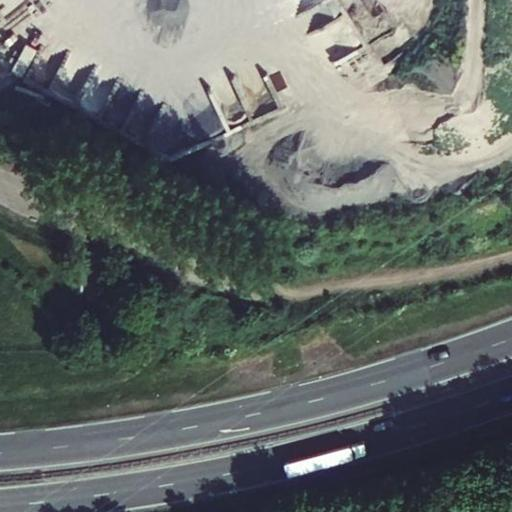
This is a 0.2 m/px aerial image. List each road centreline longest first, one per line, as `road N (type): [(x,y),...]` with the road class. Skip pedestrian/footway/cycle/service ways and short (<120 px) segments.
road 1 (trunk): [(511,340),(243,420),(0,454)]
road 2 (trunk): [(0,506),(241,471),(511,395)]
road 3 (unclassified): [(0,186),(259,295)]
road 4 (unknown): [(261,0),(249,35),(223,54),(170,61),(105,39),(81,0)]
